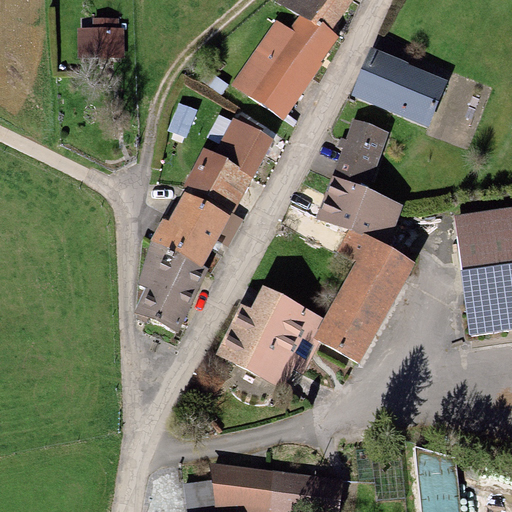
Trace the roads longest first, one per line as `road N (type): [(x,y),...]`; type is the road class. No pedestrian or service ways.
road 1 (residential): [(135,425),(201,335),(379,0)]
road 2 (residential): [(128,199),(135,425)]
